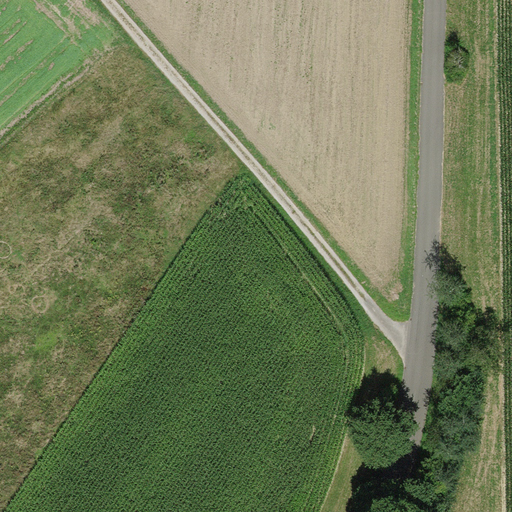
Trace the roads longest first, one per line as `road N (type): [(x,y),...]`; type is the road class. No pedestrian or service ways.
road 1 (unclassified): [(382,511),(411,421),(420,354),(433,0)]
road 2 (track): [(420,354),(394,337),(101,0)]
